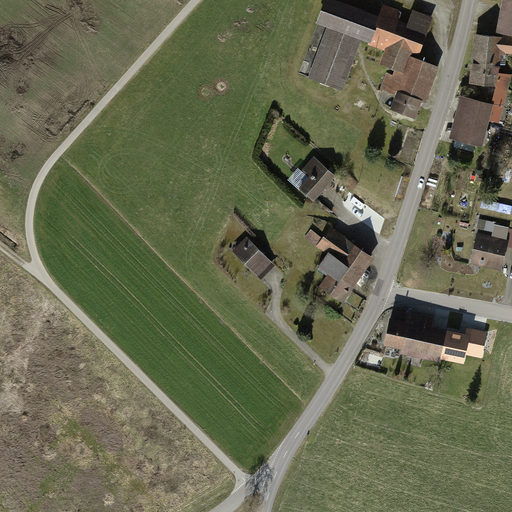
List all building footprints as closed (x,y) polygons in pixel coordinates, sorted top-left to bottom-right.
[(342,0),(326,0),(320,20),(374,41),(383,16),(342,0)] [(511,0),(506,0),(502,33),(511,34),(511,0)] [(406,14),(387,7),(372,47),(387,52),(382,66),(390,69),(382,89),(401,96),(396,109),(422,119),(440,67),(421,60),(435,20),(416,14),(412,25),(403,22),(406,14)] [(344,90),(362,40),(326,27),(308,77),(344,90)] [(475,35),(474,60),(500,62),(502,36),(475,35)] [(500,62),(474,60),(472,85),(493,86),(499,87),(499,73),(500,62)] [(499,87),(493,86),(489,103),(495,105),(490,122),(501,124),(511,82),(511,76),(499,73),(499,87)] [(489,103),(465,96),(453,139),(483,148),(490,122),(495,105),(489,103)] [(319,200),(341,175),(318,156),(297,181),(319,200)] [(342,308),(372,265),(328,233),(321,244),(310,236),(304,244),(328,261),(320,273),(329,279),(320,292),(342,308)] [(511,240),(482,233),(475,262),(506,270),(511,243),(511,240)] [(273,261),(248,235),(232,250),(258,276),(273,261)] [(451,329),(392,319),(388,348),(446,357),(451,329)]
